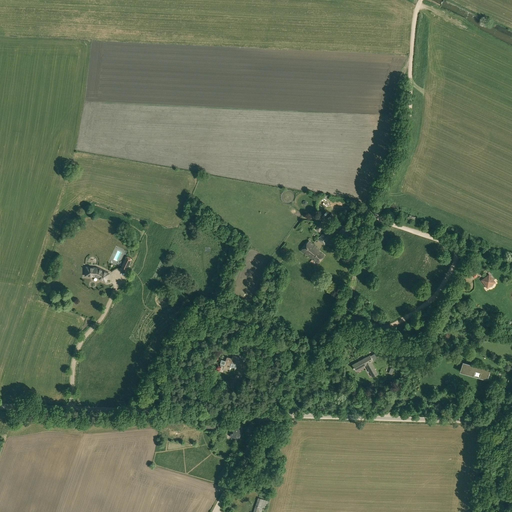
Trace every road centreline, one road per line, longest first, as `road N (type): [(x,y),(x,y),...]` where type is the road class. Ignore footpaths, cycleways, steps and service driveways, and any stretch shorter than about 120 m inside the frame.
road 1 (track): [(341,318),(393,324),(433,295),(455,258),(447,243),(373,214),(405,139),(420,0)]
road 2 (unclassified): [(266,414),(0,407)]
road 3 (unclassified): [(266,414),(511,423)]
road 4 (unknown): [(387,418),(415,358),(471,280)]
road 5 (unknown): [(73,409),(78,348),(121,277)]
road 6 (track): [(266,414),(341,318)]
